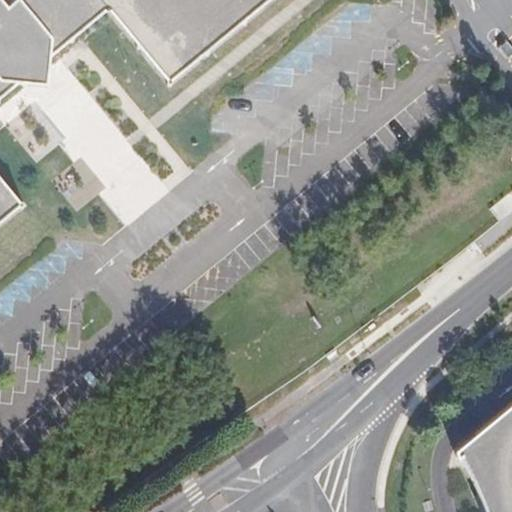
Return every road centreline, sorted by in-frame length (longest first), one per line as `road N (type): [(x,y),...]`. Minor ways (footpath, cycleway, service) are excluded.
road 1 (tertiary): [(511,267),(305,436)]
road 2 (tertiary): [(305,436),(205,511)]
